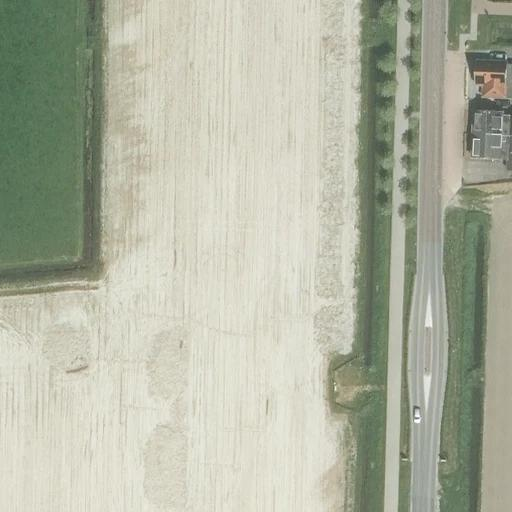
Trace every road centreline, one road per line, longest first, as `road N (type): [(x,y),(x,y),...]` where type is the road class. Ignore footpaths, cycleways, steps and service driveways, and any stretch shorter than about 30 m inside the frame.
road 1 (primary): [(429,243),(433,0)]
road 2 (primary): [(424,417),(437,374),(429,243)]
road 3 (primary): [(429,243),(417,329),(424,417)]
